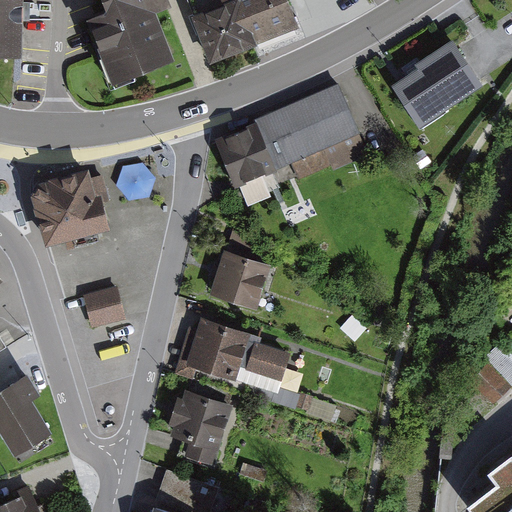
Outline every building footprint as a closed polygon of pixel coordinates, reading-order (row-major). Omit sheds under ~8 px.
[(0,0),(0,56),(26,57),(27,0),(0,0)] [(136,0),(142,13),(174,0),(136,0)] [(301,0),(242,0),(213,10),(231,63),(313,33),(301,0)] [(168,4),(114,23),(137,87),(191,68),(168,4)] [(474,44),(408,82),(436,129),(502,90),(474,44)] [(351,91),(225,145),(246,195),(373,141),(351,91)] [(118,193),(152,199),(158,169),(124,163),(118,193)] [(91,168),(40,182),(32,198),(46,249),(113,231),(106,204),(112,203),(105,174),(93,177),(91,168)] [(287,264),(234,252),(224,295),(277,308),(287,264)] [(115,292),(87,300),(95,327),(122,319),(115,292)] [(270,339),(217,324),(205,367),(256,382),(259,371),(299,382),(305,362),(267,351),(270,339)] [(511,368),(495,353),(478,371),(504,396),(511,387),(511,368)] [(28,375),(0,392),(0,430),(16,457),(53,434),(33,402),(42,397),(28,375)] [(251,408),(197,391),(184,433),(199,438),(192,459),(225,469),(230,453),(237,455),(251,408)] [(511,511),(511,474),(468,508),(470,511),(511,511)] [(224,511),(231,493),(178,477),(166,511),(224,511)] [(19,498),(0,505),(0,511),(41,511),(30,486),(16,492),(19,498)]
